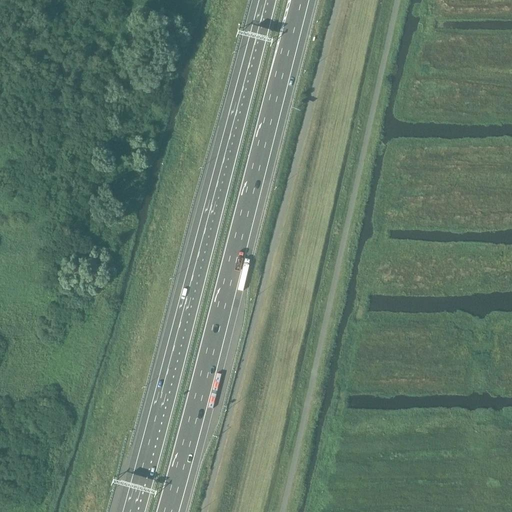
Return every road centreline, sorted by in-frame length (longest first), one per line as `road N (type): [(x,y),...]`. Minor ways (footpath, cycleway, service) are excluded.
road 1 (motorway): [(170,511),(301,0)]
road 2 (motorway): [(268,0),(137,511)]
